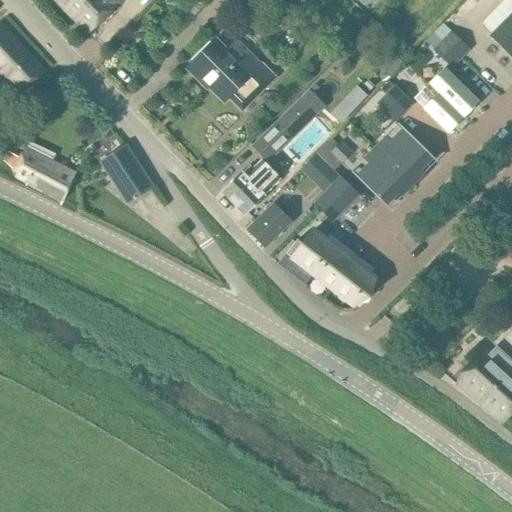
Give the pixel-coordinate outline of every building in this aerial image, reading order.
[(55,0),(86,32),(119,0),(55,0)] [(510,57),(511,55),(511,14),(490,37),(510,57)] [(0,70),(19,91),(44,69),(2,23),(0,24),(0,70)] [(442,41),(460,58),(469,49),(451,32),(442,41)] [(227,48),(217,38),(187,68),(186,67),(185,68),(198,80),(201,78),(223,100),(224,100),(223,98),(226,95),(244,113),(278,80),(236,38),(227,48)] [(451,68),(460,58),(442,41),(433,50),(451,68)] [(398,48),(388,58),(396,67),(407,57),(398,48)] [(429,84),(464,118),(479,103),(453,78),(444,69),(429,84)] [(448,133),(464,118),(429,84),(414,99),(423,108),(423,109),(448,133)] [(386,95),(404,112),(413,103),(395,86),(386,95)] [(395,122),(404,112),(386,95),(377,104),(395,122)] [(290,133),(277,120),(253,144),(266,157),(290,133)] [(375,148),(413,186),(420,179),(415,175),(432,158),(433,159),(433,158),(407,132),(406,132),(407,133),(395,146),(386,137),(375,148)] [(74,172),(53,162),(52,161),(55,156),(27,142),(14,170),(18,171),(15,176),(61,198),(74,172)] [(127,202),(151,185),(125,145),(100,161),(127,202)] [(407,192),(413,186),(375,148),(364,159),(373,168),(361,180),(360,179),(359,180),(386,206),(387,205),(386,205),(403,188),(407,192)] [(329,188),(337,179),(314,158),(306,167),(329,188)] [(280,179),(264,163),(260,167),(256,164),(253,168),(249,164),(221,191),(245,216),(273,189),(271,187),(280,179)] [(331,186),(349,204),(358,195),(340,177),(331,186)] [(273,201),(291,219),(308,200),(290,183),(273,201)] [(341,213),(349,204),(331,186),(323,195),(341,213)] [(332,222),(341,213),(323,195),(314,204),(332,222)] [(247,229),(264,246),(290,220),(272,203),(247,229)] [(313,275),(335,247),(313,230),(302,244),(297,239),(286,254),(313,275)] [(511,234),(509,232),(496,246),(504,254),(503,256),(511,264),(511,234)] [(330,288),(356,255),(348,248),(344,254),(335,247),(313,275),(330,288)] [(356,255),(330,288),(353,306),(374,278),(365,271),(369,265),(356,255)] [(490,351),(480,341),(464,357),(475,367),(459,385),(501,421),(511,410),(511,357),(497,344),(490,351)]
